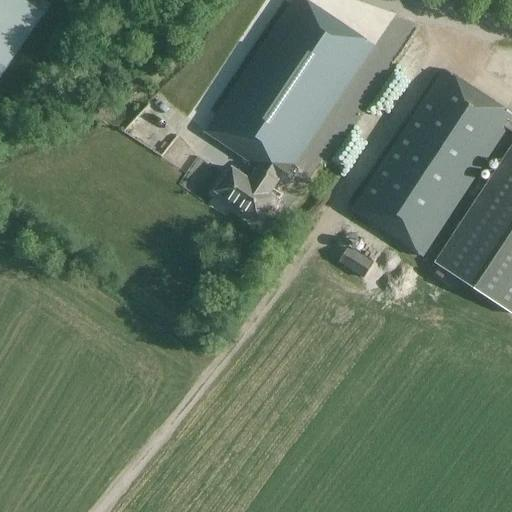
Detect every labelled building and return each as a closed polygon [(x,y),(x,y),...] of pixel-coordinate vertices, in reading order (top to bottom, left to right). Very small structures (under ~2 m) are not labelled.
[(257,167),(258,168),(278,181),(287,186),(299,170),(293,166),(374,46),(306,0),(294,0),(205,132),(211,136),(257,167)] [(0,81),(35,29),(0,6),(0,81)] [(422,257),(506,129),(511,133),(511,148),(437,264),(511,312),(511,123),(510,123),(511,119),(511,114),(444,70),(352,211),(422,257)] [(269,194),(278,181),(258,168),(250,180),(232,168),(215,192),(258,222),(275,197),(269,194)] [(339,263),(364,279),(374,263),(349,247),(339,263)]
